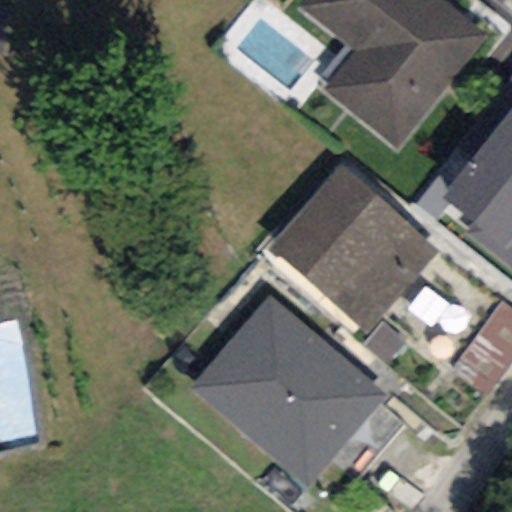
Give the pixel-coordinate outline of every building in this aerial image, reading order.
[(352,50),(321,89),(395,148),(486,34),(442,0),(302,0),(297,7),(352,50)] [(511,79),(488,109),(503,120),(511,109),(511,79)] [(511,109),(503,120),(440,200),(470,223),(463,233),(511,271),(511,109)] [(437,255),(335,169),(267,249),(369,335),(437,255)] [(385,396),(268,297),(190,388),(307,488),(385,396)] [(511,359),(511,315),(498,304),(449,366),(485,394),(511,359)]
